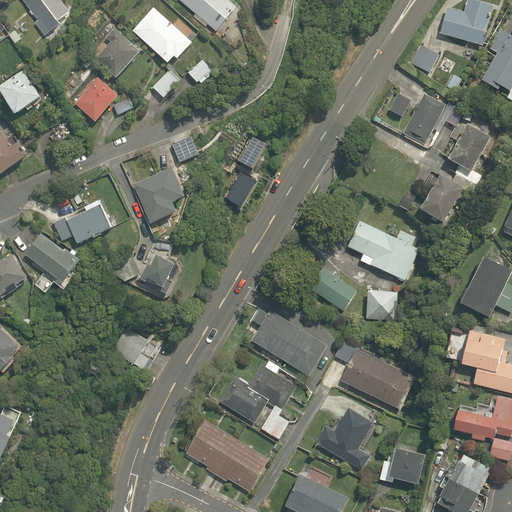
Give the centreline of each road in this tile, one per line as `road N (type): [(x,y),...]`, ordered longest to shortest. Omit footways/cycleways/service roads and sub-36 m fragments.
road 1 (secondary): [(138,473),(182,371),(416,0)]
road 2 (residential): [(289,0),(254,92),(0,206)]
road 3 (unknown): [(252,511),(333,374)]
